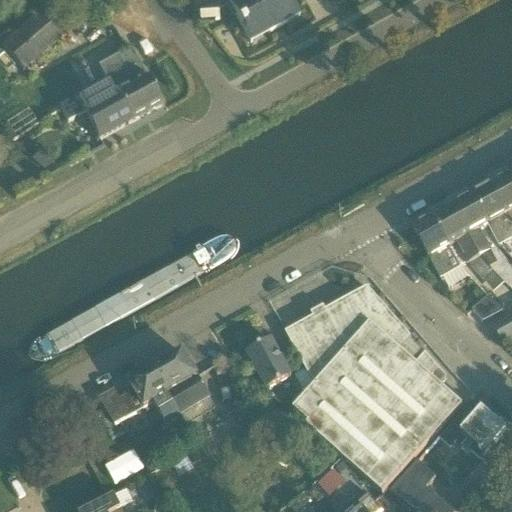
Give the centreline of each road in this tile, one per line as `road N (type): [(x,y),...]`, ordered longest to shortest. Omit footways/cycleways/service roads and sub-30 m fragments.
road 1 (residential): [(0,423),(356,228)]
road 2 (unclassified): [(0,240),(236,112)]
road 3 (unclassified): [(236,112),(441,0)]
road 4 (residential): [(511,389),(390,273),(356,228)]
road 5 (residential): [(356,228),(511,146)]
road 6 (unclassified): [(236,112),(155,0)]
